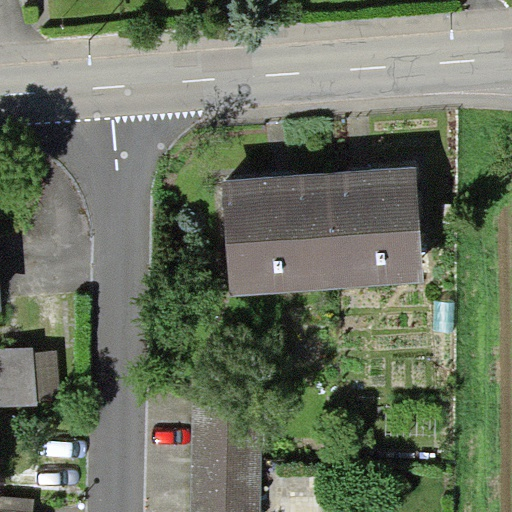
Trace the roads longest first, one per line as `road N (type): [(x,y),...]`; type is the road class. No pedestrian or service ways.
road 1 (residential): [(107,511),(106,84)]
road 2 (tertiary): [(106,84),(511,56)]
